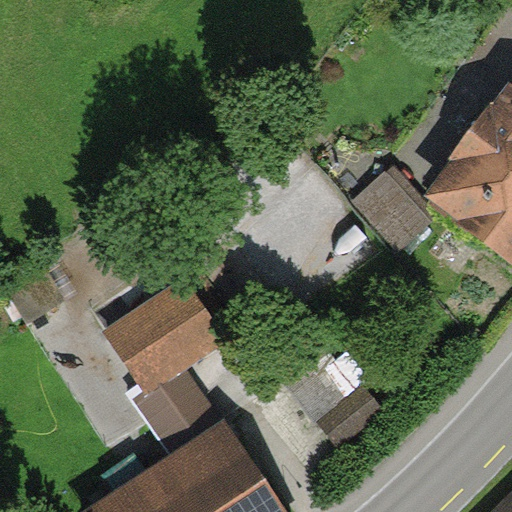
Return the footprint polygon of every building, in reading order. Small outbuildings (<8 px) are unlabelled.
[(511,113),(440,204),(511,261),(511,113)] [(438,230),(399,181),(363,209),(402,258),(438,230)] [(221,340),(187,290),(112,340),(146,390),(221,340)] [(259,350),(338,449),(383,413),(364,390),(358,395),(317,343),(320,341),(301,317),(259,350)] [(280,511),(233,441),(147,498),(139,486),(116,502),(123,511),(280,511)] [(511,511),(511,497),(497,511),(511,511)]
